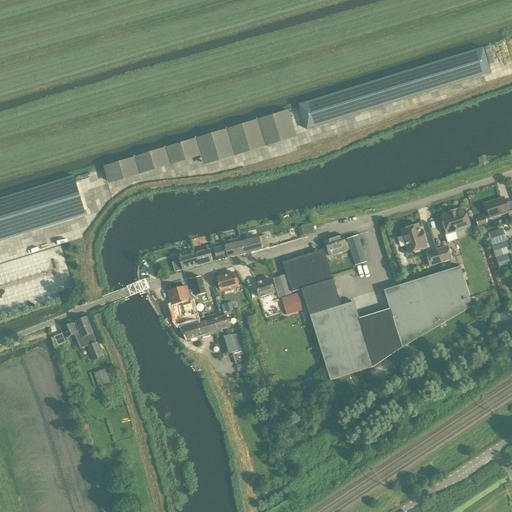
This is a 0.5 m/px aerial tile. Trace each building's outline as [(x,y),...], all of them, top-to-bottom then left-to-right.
[(306,130),(490,74),(482,49),(299,106),(306,130)] [(0,241),(85,216),(82,206),(78,192),(73,178),(0,200),(0,241)] [(511,201),(505,204),(503,198),(485,204),(490,219),(507,214),(509,218),(511,216),(511,201)] [(447,216),(441,218),(447,236),(456,233),(457,239),(473,234),(471,228),(465,210),(458,212),(457,210),(446,214),(447,216)] [(478,226),(487,223),(485,217),(476,219),(478,226)] [(418,225),(409,228),(401,231),(408,254),(425,249),(423,243),(426,243),(422,232),(420,232),(418,225)] [(306,226),(298,228),(300,237),(308,235),(306,226)] [(502,229),(487,234),(495,257),(502,255),(510,253),(508,247),(502,229)] [(266,236),(240,242),(243,255),(262,250),(261,250),(269,248),(266,236)] [(338,254),(348,251),(343,236),(334,239),(338,254)] [(356,267),(366,263),(357,236),(347,240),(356,267)] [(229,245),(224,246),(227,258),(243,255),(240,242),(239,239),(228,241),(229,245)] [(329,258),(338,254),(334,239),(324,242),(329,258)] [(219,243),(212,245),(213,249),(215,261),(227,258),(224,246),(220,247),(219,243)] [(206,250),(194,253),(198,267),(212,263),(212,262),(215,261),(213,249),(212,245),(206,247),(206,250)] [(441,264),(452,260),(447,247),(437,250),(441,264)] [(353,302),(341,306),(324,250),(282,263),(286,275),(293,292),(301,290),(330,381),(373,368),(358,320),(359,319),(353,302)] [(430,267),(441,264),(437,250),(426,254),(430,267)] [(179,261),(172,263),(175,273),(182,271),(198,267),(194,253),(194,251),(178,256),(179,261)] [(499,269),(510,266),(507,254),(495,258),(499,269)] [(402,348),(472,307),(472,306),(470,299),(460,267),(384,291),(389,310),(390,310),(402,348)] [(220,292),(238,287),(234,273),(216,278),(220,292)] [(293,292),(286,275),(273,279),(279,299),(292,295),(291,293),(293,292)] [(192,280),(196,296),(205,293),(201,278),(192,280)] [(259,299),(274,294),(270,280),(255,285),(259,299)] [(177,325),(195,320),(186,287),(167,292),(177,325)] [(281,299),(286,315),(303,310),(299,294),(281,299)] [(231,303),(221,305),(223,313),(232,311),(233,310),(233,309),(231,303)] [(373,368),(402,348),(390,310),(389,310),(359,319),(358,320),(373,368)] [(505,311),(496,317),(496,318),(497,319),(507,334),(511,331),(511,321),(506,313),(505,312),(505,311)] [(228,326),(225,317),(200,323),(200,322),(179,328),(186,341),(217,332),(216,330),(228,326)] [(103,357),(101,355),(96,342),(95,343),(95,341),(96,341),(86,318),(61,329),(65,339),(74,335),(80,351),(88,347),(92,358),(93,361),(103,357)] [(247,363),(238,333),(216,340),(221,356),(232,352),(235,365),(247,363)] [(98,387),(109,383),(105,369),(93,373),(98,387)]
